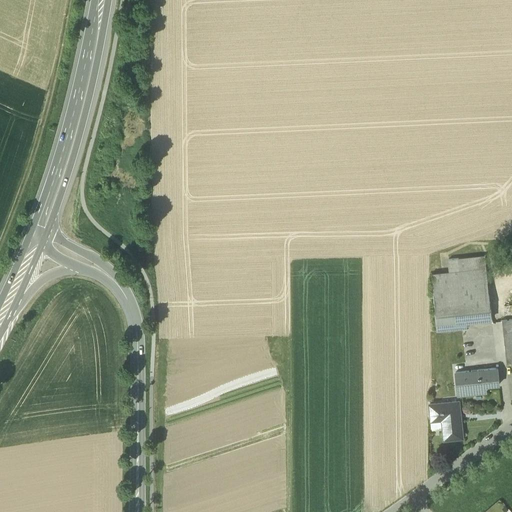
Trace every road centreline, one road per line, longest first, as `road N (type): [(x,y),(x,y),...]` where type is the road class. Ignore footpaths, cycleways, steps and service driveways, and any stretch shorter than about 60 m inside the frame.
road 1 (track): [(0,246),(41,134),(68,0)]
road 2 (primary): [(43,230),(73,138),(101,0)]
road 3 (tertiary): [(136,511),(130,303)]
